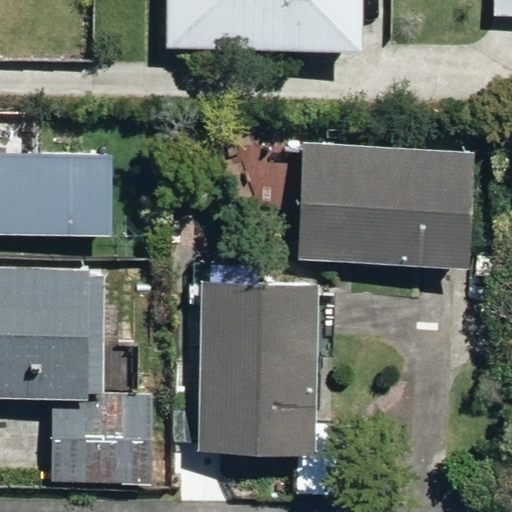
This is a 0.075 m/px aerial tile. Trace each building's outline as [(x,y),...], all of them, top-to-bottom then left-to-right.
[(361,0),(165,0),(165,44),(361,48),(361,0)] [(511,0),(495,0),(495,15),(511,14),(511,0)] [(291,251),(457,258),(463,143),(297,135),(291,251)] [(306,451),(347,451),(348,417),(306,417),(309,274),(252,272),(252,254),(201,253),(200,271),(195,271),(190,443),(306,446),(306,451)] [(46,476),(143,479),(145,384),(93,383),(96,265),(79,265),(80,259),(0,256),(0,389),(48,390),(46,476)]
